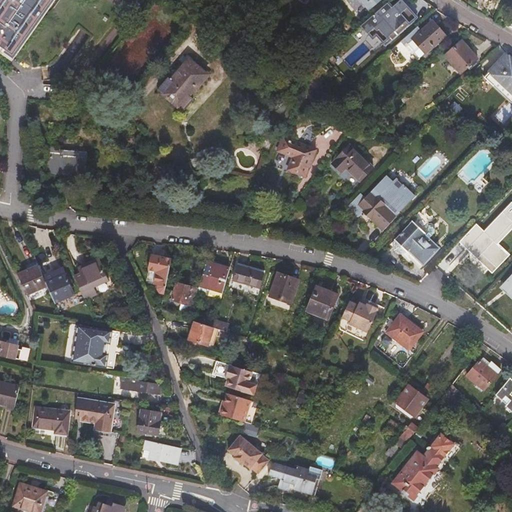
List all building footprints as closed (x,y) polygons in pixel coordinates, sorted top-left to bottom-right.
[(80,28),(92,36),(105,17),(82,0),(1,0),(0,2),(0,43),(1,45),(0,47),(0,50),(8,57),(11,52),(33,68),(49,65),(51,64),(54,63),(56,60),(80,28)] [(361,0),(370,10),(381,0),(361,0)] [(398,36),(418,19),(402,1),(383,17),(398,36)] [(417,29),(410,35),(414,40),(409,44),(416,52),(421,47),(427,54),(446,37),(433,22),(420,33),(417,29)] [(478,59),(463,42),(446,56),(461,74),(478,59)] [(486,77),(495,87),(500,82),(511,93),(511,57),(508,54),(486,77)] [(163,94),(176,105),(187,93),(190,96),(199,86),(195,83),(205,71),(193,61),(187,67),(185,65),(172,80),(162,92),(164,93),(163,94)] [(476,69),(459,86),(466,93),(483,77),(476,69)] [(195,83),(199,86),(209,74),(205,71),(195,83)] [(160,90),(162,92),(172,80),(169,78),(160,90)] [(495,87),(511,102),(511,93),(500,82),(495,87)] [(187,93),(176,105),(179,108),(181,107),(184,110),(193,99),(190,96),(187,93)] [(260,144),(267,157),(274,140),(272,137),(260,144)] [(306,176),(316,150),(284,137),(279,151),(294,157),(289,169),(306,176)] [(62,150),(62,146),(49,146),(48,173),(85,176),(87,152),(62,150)] [(361,181),(373,167),(350,146),(334,163),(342,172),(347,168),(361,181)] [(416,171),(427,181),(448,158),(438,148),(416,171)] [(362,194),(348,207),(355,214),(354,214),(365,225),(371,219),(383,230),(415,196),(397,178),(393,182),(387,176),(371,192),(374,194),(368,200),(362,194)] [(500,242),(511,229),(511,200),(485,229),(477,222),(459,241),(493,273),(511,253),(500,242)] [(414,222),(397,239),(409,252),(424,266),(440,249),(425,234),(414,222)] [(409,252),(397,239),(396,241),(394,243),(395,246),(396,249),(397,251),(399,253),(402,254),(404,254),(406,254),(409,253),(409,252)] [(160,293),(164,294),(173,257),(152,252),(148,270),(156,273),(153,284),(158,286),(157,289),(160,293)] [(442,260),(449,267),(458,259),(451,252),(442,260)] [(81,273),(75,276),(85,299),(97,294),(94,286),(107,280),(98,259),(79,268),(81,273)] [(201,276),(206,261),(200,259),(195,274),(201,276)] [(223,293),(230,268),(206,260),(206,261),(201,276),(199,285),(223,293)] [(44,277),(39,265),(18,274),(27,295),(48,286),(44,277)] [(245,267),(238,266),(235,280),(260,287),(266,270),(245,265),(245,267)] [(48,286),(55,303),(76,294),(64,268),(44,277),(48,286)] [(292,303),(300,280),(278,273),(270,296),(292,303)] [(511,273),(500,285),(511,296),(511,273)] [(173,299),(193,305),(197,291),(197,289),(178,283),(173,299)] [(197,289),(197,291),(221,299),(223,293),(199,285),(197,289)] [(339,295),(317,286),(307,310),(329,319),(339,295)] [(369,330),(378,312),(367,306),(365,309),(358,306),(350,302),(344,315),(352,319),(351,321),(369,330)] [(423,332),(401,315),(387,332),(409,349),(423,332)] [(220,329),(227,331),(229,324),(215,320),(213,327),(214,327),(220,329)] [(213,327),(195,321),(190,339),(208,346),(209,344),(214,327),(213,327)] [(106,343),(110,344),(112,331),(77,324),(71,360),(105,367),(108,353),(104,353),(106,343)] [(214,346),(220,329),(214,327),(209,344),(214,346)] [(17,357),(21,358),(22,350),(19,349),(20,343),(13,342),(12,343),(1,341),(1,340),(0,339),(0,354),(17,358),(17,357)] [(22,350),(21,358),(27,360),(29,352),(22,350)] [(488,366),(481,360),(468,375),(484,390),(497,375),(491,369),(495,364),(492,361),(488,366)] [(231,376),(230,379),(228,387),(256,396),(259,386),(251,383),(254,373),(232,366),(229,375),(231,376)] [(386,385),(369,374),(365,378),(383,390),(386,385)] [(136,380),(137,378),(120,375),(119,380),(122,380),(121,387),(142,391),(142,393),(150,394),(150,392),(161,393),(161,384),(136,380)] [(511,379),(511,378),(492,400),(503,410),(506,406),(511,411),(511,379)] [(0,403),(15,407),(20,386),(0,381),(0,403)] [(418,414),(422,409),(428,399),(409,386),(398,399),(418,414)] [(222,408),(220,414),(246,422),(252,401),(229,394),(225,406),(224,409),(222,408)] [(114,403),(78,399),(76,415),(83,416),(83,420),(98,421),(97,429),(111,430),(114,403)] [(416,416),(418,414),(398,399),(396,403),(397,407),(410,417),(416,416)] [(67,434),(70,411),(36,406),(33,426),(56,429),(56,432),(67,434)] [(159,421),(160,412),(142,409),(138,431),(158,435),(160,421),(159,421)] [(425,419),(429,415),(422,409),(418,414),(425,419)] [(395,434),(400,427),(391,420),(387,427),(395,434)] [(257,434),(260,426),(246,422),(244,430),(257,434)] [(406,443),(419,427),(413,423),(411,424),(409,423),(404,430),(405,431),(400,438),(406,443)] [(388,486),(410,503),(437,468),(440,463),(441,464),(449,452),(456,443),(440,430),(423,453),(417,449),(388,486)] [(252,466),(259,472),(270,459),(263,453),(263,452),(242,434),(230,448),(237,454),(236,456),(243,462),(245,461),(251,467),(252,466)] [(393,448),(399,452),(406,443),(400,438),(393,448)] [(179,464),(182,448),(147,440),(145,449),(151,450),(149,457),(150,458),(179,464)] [(150,460),(150,458),(149,457),(151,450),(145,449),(143,448),(141,458),(150,460)] [(388,453),(394,458),(399,452),(393,448),(388,453)] [(312,494),(317,478),(308,476),(310,470),(298,466),(296,469),(275,463),(270,472),(282,476),(279,487),(289,490),(291,483),(296,484),(294,488),(312,494)] [(308,476),(317,478),(320,479),(324,469),(311,465),(310,470),(308,476)] [(53,491),(32,485),(32,487),(22,484),(16,506),(35,511),(43,511),(46,501),(50,502),(53,491)] [(92,511),(120,511),(122,506),(110,502),(109,504),(99,501),(97,507),(94,506),(92,511)]
